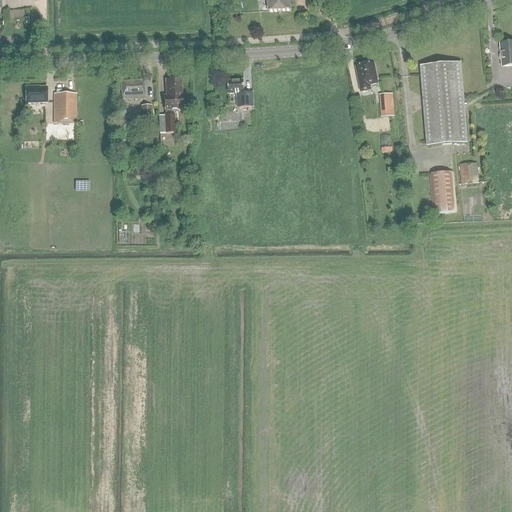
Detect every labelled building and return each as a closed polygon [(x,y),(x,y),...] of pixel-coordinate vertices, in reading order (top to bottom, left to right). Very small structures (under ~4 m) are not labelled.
[(267,0),(269,13),(291,12),(290,0),(267,0)] [(511,43),(500,45),(501,55),(500,57),(500,60),(502,62),(502,68),(511,66),(511,43)] [(427,148),(468,144),(461,63),(420,67),(427,148)] [(378,85),(374,64),(355,68),(361,93),(371,91),(370,86),(378,85)] [(183,110),(183,96),(181,96),(181,80),(166,81),(166,96),(164,97),(164,111),(183,110)] [(145,99),(144,81),(121,83),(122,100),(145,99)] [(253,93),(244,94),(244,81),(228,82),(228,95),(237,95),(238,109),(254,108),(253,93)] [(26,105),(47,104),(47,88),(33,88),(25,88),(26,105)] [(54,125),(76,125),(76,95),(54,94),(54,125)] [(394,117),(393,103),(380,105),(381,118),(394,117)] [(152,121),(151,106),(141,106),(142,121),(152,121)] [(174,116),(158,117),(158,127),(163,126),(164,134),(175,133),(174,116)] [(476,164),(460,166),(462,186),(478,185),(476,164)] [(429,175),(433,215),(457,213),(453,173),(429,175)]
